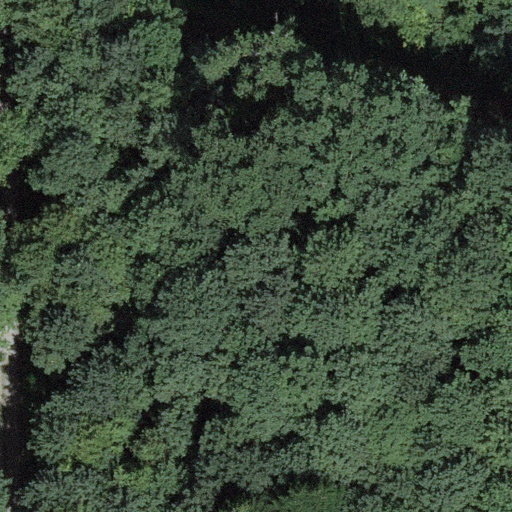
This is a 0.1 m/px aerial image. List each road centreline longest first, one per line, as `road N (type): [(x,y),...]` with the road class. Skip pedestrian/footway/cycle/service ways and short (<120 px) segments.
road 1 (track): [(15,511),(10,0)]
road 2 (track): [(132,0),(197,46),(468,106),(511,105)]
